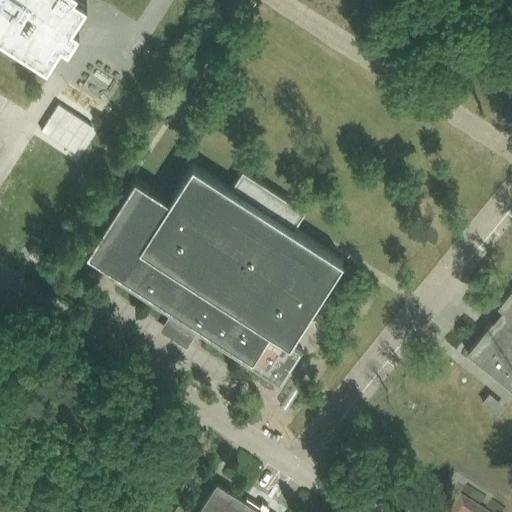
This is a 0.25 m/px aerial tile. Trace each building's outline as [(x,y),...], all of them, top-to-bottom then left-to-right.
[(0,0),(0,30),(48,61),(63,39),(70,43),(80,26),(73,22),(87,0),(0,0)] [(61,101),(43,127),(76,149),(94,123),(61,101)] [(108,273),(173,315),(166,326),(186,338),(193,327),(280,383),(303,348),(291,340),(343,258),(294,227),(306,209),(243,168),(231,186),(193,161),(170,197),(135,175),(87,250),(112,266),(108,273)] [(29,253),(37,259),(43,250),(34,245),(29,253)] [(468,351),(481,362),(511,387),(511,288),(499,305),(506,311),(496,323),(493,320),(468,351)] [(280,402),(288,408),(302,387),(293,382),(280,402)] [(482,401),(498,414),(505,404),(489,392),(482,401)] [(271,511),(267,509),(269,506),(263,502),(261,505),(247,496),(245,500),(217,482),(197,511),(195,511),(179,501),(171,511),(271,511)]
